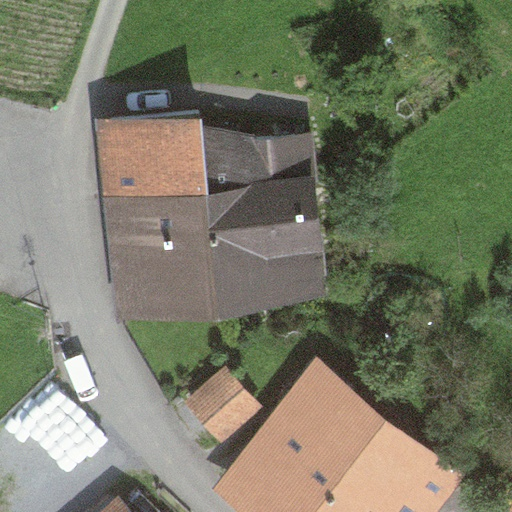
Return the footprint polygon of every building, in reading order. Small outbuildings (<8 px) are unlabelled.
[(110,117),(126,292),(215,283),(201,128),(199,109),(110,117)] [(297,132),(253,136),(201,128),(215,283),(310,273),(297,132)] [(234,478),(275,511),(428,511),(460,472),(414,435),(407,443),(347,393),(354,384),(314,353),(278,399),(295,413),(268,447),(261,442),(234,478)] [(193,403),(214,429),(254,399),(228,368),(193,403)] [(101,511),(129,511),(117,498),(101,511)]
